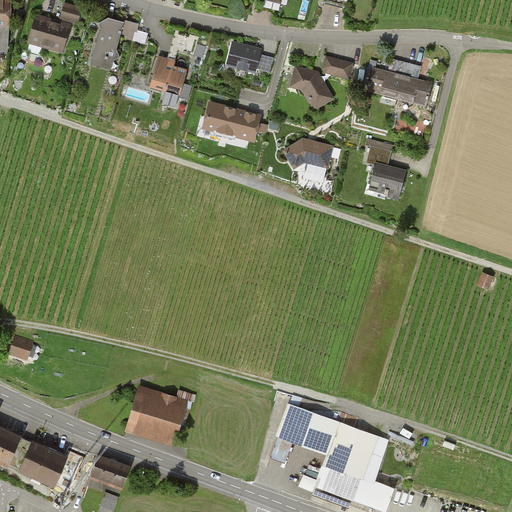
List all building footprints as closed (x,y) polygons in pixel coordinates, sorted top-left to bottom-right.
[(10,0),(0,0),(0,26),(9,27),(10,0)] [(75,22),(81,3),(68,0),(62,0),(58,17),(71,20),(75,22)] [(35,10),(27,39),(63,49),(71,20),(58,17),(35,10)] [(127,22),(102,16),(90,65),(115,71),(127,22)] [(263,49),(232,42),(225,71),(257,79),(263,49)] [(353,63),(327,57),(323,73),(349,80),(353,63)] [(395,58),(393,69),(423,73),(425,63),(395,58)] [(187,67),(158,60),(150,90),(179,98),(187,67)] [(303,91),(314,111),(334,99),(318,73),(295,67),(289,88),(303,91)] [(432,83),(374,68),(368,93),(426,107),(432,83)] [(190,96),(193,83),(185,81),(182,94),(190,96)] [(263,118),(208,105),(201,134),(256,147),(263,118)] [(333,146),(303,139),(283,151),(293,169),(304,162),(328,168),(333,146)] [(374,165),(367,190),(400,198),(407,170),(389,166),(394,147),(371,142),(366,163),(374,165)] [(494,277),(482,272),(477,284),(489,289),(494,277)] [(14,337),(8,354),(27,360),(32,343),(14,337)] [(137,383),(123,430),(173,445),(187,399),(137,383)] [(349,507),(378,435),(287,402),(275,432),(325,452),(310,492),(349,507)] [(0,461),(3,463),(17,432),(0,424),(0,461)] [(17,432),(3,463),(53,485),(67,455),(17,432)] [(129,465),(96,454),(89,474),(122,486),(129,465)] [(114,511),(120,499),(106,493),(100,507),(113,511),(114,511)]
